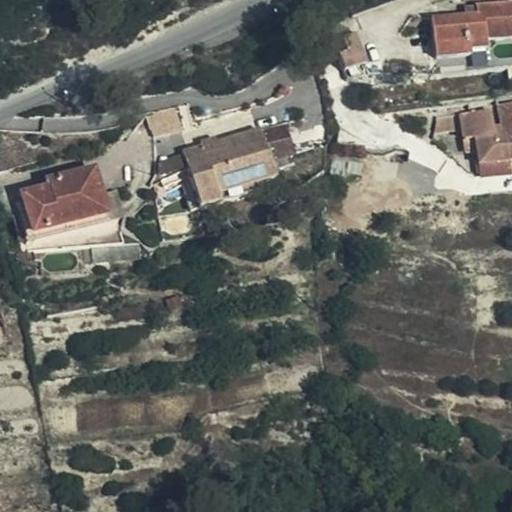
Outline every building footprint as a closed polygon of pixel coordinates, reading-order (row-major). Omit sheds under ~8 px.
[(466,0),(467,2),(450,5),(418,10),(424,52),(458,48),(457,41),(473,37),(472,29),(505,23),(501,0),(466,0)] [(333,31),(340,64),(360,57),(352,25),(333,31)] [(511,92),(497,95),(498,103),(500,126),(504,125),(510,150),(511,149),(511,92)] [(465,107),(467,129),(479,128),(481,153),(510,150),(504,125),(500,126),(491,127),(489,104),(465,107)] [(292,111),(263,120),(274,158),(303,150),(292,111)] [(274,158),(263,120),(184,141),(200,202),(262,186),(260,176),(278,171),(274,158)] [(184,156),(157,160),(161,183),(188,178),(184,156)] [(29,225),(107,206),(95,157),(43,168),(45,177),(19,184),(29,225)]
